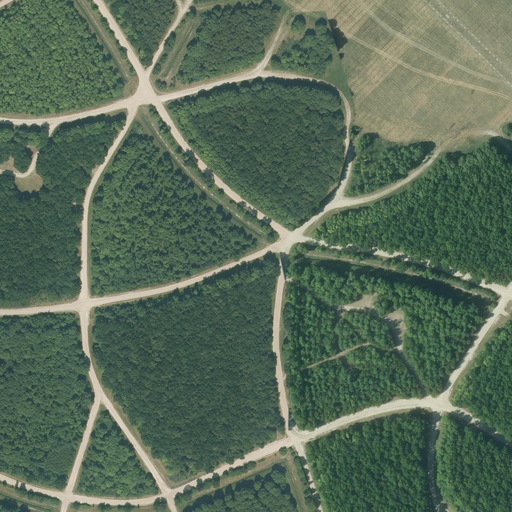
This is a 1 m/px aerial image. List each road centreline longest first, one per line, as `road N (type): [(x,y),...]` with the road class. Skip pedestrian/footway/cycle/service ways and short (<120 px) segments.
road 1 (track): [(269,76),(330,86),(346,106),(352,142),(337,198),(276,244),(215,273),(126,297),(0,312)]
road 2 (track): [(173,511),(85,357),(84,212),(135,104)]
road 3 (track): [(153,101),(209,179),(281,232),(414,260),(511,296)]
road 4 (track): [(308,435),(161,499),(81,499),(0,477)]
road 5 (track): [(287,235),(276,307),(278,369),(320,511)]
road 6 (track): [(436,511),(435,420),(455,371),(511,287)]
road 7 (track): [(511,444),(440,406),(398,405),(308,435)]
road 8 (track): [(434,406),(381,316),(329,305),(281,275)]
road 9 (track): [(0,120),(49,122),(153,101)]
road 10 (track): [(97,389),(62,511)]
